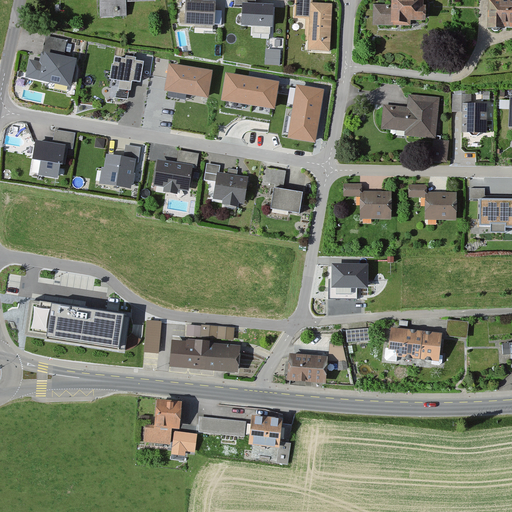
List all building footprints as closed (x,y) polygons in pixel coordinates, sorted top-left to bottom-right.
[(100,0),(102,17),(129,16),(128,3),(156,2),(155,0),(100,0)] [(313,20),(313,5),(313,0),(297,0),(297,19),(313,20)] [(392,0),(393,6),(374,6),(375,26),(413,26),(413,21),(432,21),(432,8),(427,8),(427,0),(392,0)] [(206,3),(189,1),(187,24),(217,26),(218,4),(206,3)] [(511,1),(493,1),(493,28),(511,27),(511,1)] [(313,5),(313,20),(312,51),(332,52),(334,6),(329,6),(313,5)] [(250,6),(245,6),(244,27),(276,28),(276,7),(256,7),(253,6),(250,6)] [(45,63),(31,60),(26,78),(41,82),(41,79),(74,87),(80,61),(64,57),(67,42),(47,37),(44,51),(48,52),(45,63)] [(281,64),(281,48),(266,48),(265,64),(281,64)] [(132,82),(141,84),(144,62),(136,61),(137,58),(127,57),(126,59),(115,57),(114,64),(112,64),(110,79),(132,83),(132,82)] [(211,73),(171,67),(168,89),(207,95),(211,73)] [(252,102),(270,105),(273,85),(232,79),(229,99),(252,102)] [(300,88),(291,135),(312,139),(316,111),(320,92),(300,88)] [(443,99),(409,95),(408,108),(384,105),(382,129),(406,131),(405,136),(438,140),(443,99)] [(453,113),(463,113),(463,133),(488,133),(488,105),(472,105),(472,95),(453,95),(453,113)] [(56,130),(53,145),(69,148),(71,148),(74,133),(56,130)] [(53,145),(37,142),(31,174),(63,180),(69,148),(53,145)] [(435,142),(434,162),(449,162),(450,142),(435,142)] [(144,147),(126,144),(124,158),(138,160),(141,161),(144,147)] [(202,154),(179,151),(177,164),(194,167),(199,168),(202,154)] [(124,158),(108,155),(103,186),(133,191),(134,182),(138,160),(124,158)] [(174,164),(160,161),(156,187),(166,188),(166,192),(180,195),(180,191),(190,192),(194,167),(177,164),(174,164)] [(205,180),(218,182),(220,175),(221,166),(207,163),(205,180)] [(267,170),(265,184),(285,187),(287,173),(267,170)] [(241,178),(220,175),(218,182),(215,200),(226,202),(225,205),(239,207),(239,203),(247,205),(251,180),(241,178)] [(363,219),(395,219),(395,192),(365,192),(365,186),(346,186),(346,197),(364,197),(363,219)] [(427,220),(459,220),(459,193),(429,193),(429,187),(410,187),(410,198),(428,198),(427,220)] [(485,198),(485,187),(470,187),(469,197),(485,198)] [(286,191),(277,190),(274,210),(303,214),(305,194),(286,191)] [(511,201),(480,201),(480,230),(491,230),(491,235),(506,235),(506,230),(511,230),(511,201)] [(332,265),(330,301),(358,302),(358,290),(366,290),(367,266),(332,265)] [(63,282),(25,276),(17,328),(25,329),(24,335),(118,349),(122,324),(128,325),(130,311),(80,304),(82,291),(62,288),(63,282)] [(145,352),(159,353),(162,323),(148,322),(145,352)] [(448,338),(469,340),(471,324),(450,322),(448,338)] [(399,358),(443,362),(446,336),(394,330),(392,351),(400,351),(399,358)] [(223,371),(240,372),(242,346),(227,345),(175,341),(173,367),(188,368),(223,371)] [(292,382),(331,384),(332,358),(315,357),(294,356),(292,382)] [(176,429),(182,430),(183,402),(158,401),(157,427),(146,426),(145,443),(172,445),(173,429),(176,429)] [(252,444),(283,447),(285,420),(271,419),(255,417),(252,444)] [(246,422),(201,419),(200,434),(245,438),(246,422)] [(196,451),(197,431),(173,430),(172,454),(187,455),(187,451),(196,451)]
